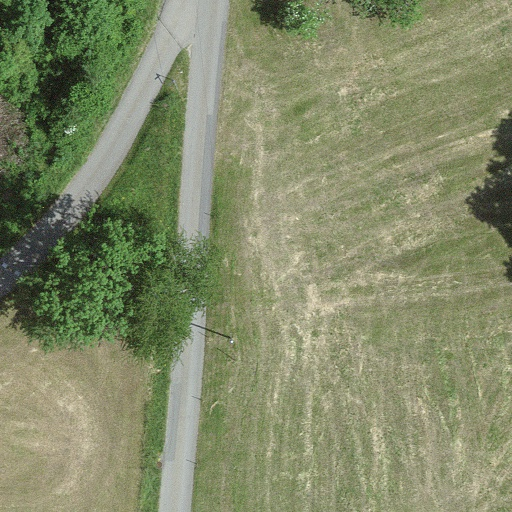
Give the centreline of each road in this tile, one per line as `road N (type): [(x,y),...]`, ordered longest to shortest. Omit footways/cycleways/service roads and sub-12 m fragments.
road 1 (unclassified): [(213,0),(175,511)]
road 2 (track): [(195,0),(85,192),(59,228),(0,280)]
